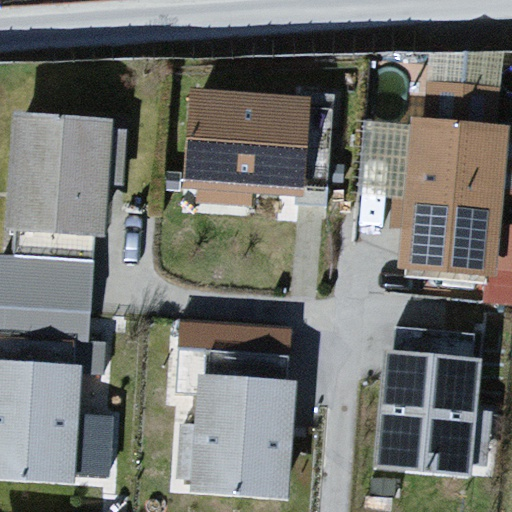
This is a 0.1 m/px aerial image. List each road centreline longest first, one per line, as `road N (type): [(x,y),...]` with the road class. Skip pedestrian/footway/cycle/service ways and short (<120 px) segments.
road 1 (unclassified): [(436,0),(0,32)]
road 2 (unknown): [(359,305),(383,171)]
